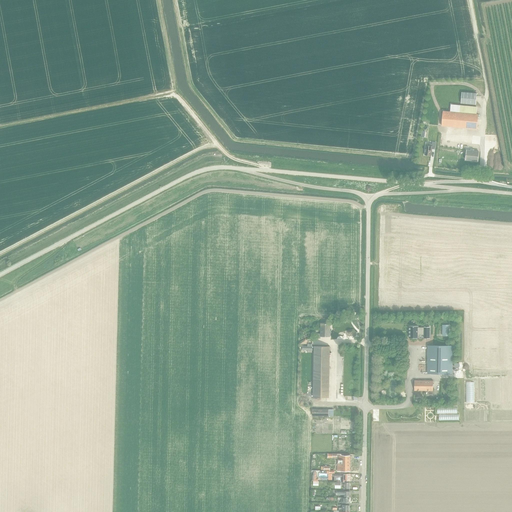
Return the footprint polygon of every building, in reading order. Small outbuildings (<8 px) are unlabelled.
[(462,92),(460,104),(475,106),(477,94),(462,92)] [(443,111),(442,126),(477,129),(478,114),(475,114),(476,107),(451,104),(450,112),(443,111)] [(425,145),(424,155),(431,156),(432,149),(435,150),(436,143),(432,142),(432,144),(429,144),(429,146),(425,145)] [(466,160),(478,161),(479,152),(474,151),(474,150),(471,149),(471,151),(467,150),(466,160)] [(330,323),(321,323),(321,336),(330,336),(330,323)] [(417,326),(409,326),(409,338),(417,338),(417,334),(424,334),(424,336),(424,338),(429,338),(429,336),(430,327),(424,327),(424,328),(417,328),(417,326)] [(329,397),(330,346),(315,346),(314,397),(329,397)] [(452,346),(428,346),(428,373),(452,374),(452,346)] [(433,381),(414,380),(414,391),(432,391),(433,381)] [(444,415),(444,421),(462,421),(462,415),(459,415),(459,408),(441,408),(441,415),(444,415)] [(341,454),(338,454),(338,458),(338,459),(338,471),(341,471),(350,471),(350,455),(341,455),(341,454)] [(343,474),(334,474),(334,471),(329,471),(329,474),(328,474),(328,480),(332,480),(336,480),(336,481),(345,482),(345,480),(350,480),(350,474),(343,474)]
